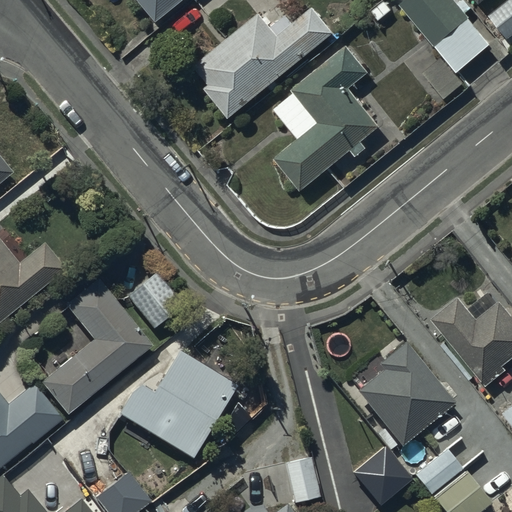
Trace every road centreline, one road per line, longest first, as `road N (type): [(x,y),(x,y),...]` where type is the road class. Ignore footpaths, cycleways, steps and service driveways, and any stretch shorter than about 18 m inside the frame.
road 1 (residential): [(511,115),(314,270),(282,278),(247,273),(219,254)]
road 2 (residential): [(2,0),(219,254)]
